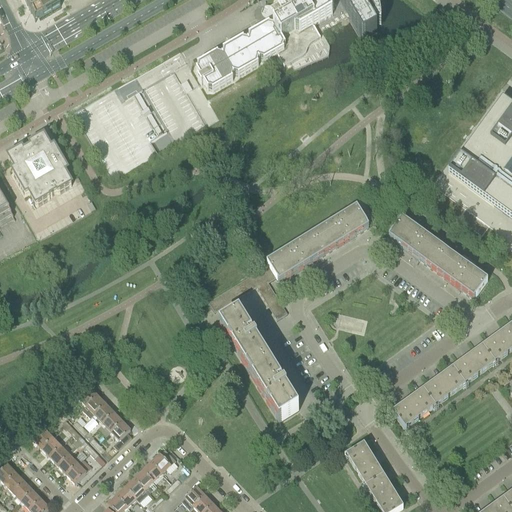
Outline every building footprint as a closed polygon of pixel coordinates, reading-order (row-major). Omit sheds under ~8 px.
[(23,0),(31,15),(35,23),(39,21),(60,9),(57,2),(62,0),(23,0)] [(197,68),(195,73),(200,80),(197,81),(200,88),(203,86),(207,93),(212,94),(232,83),(233,78),(238,80),(258,68),(259,63),(263,65),(276,57),(281,66),(283,70),(284,69),(290,65),(302,58),(304,57),(305,55),(308,48),(311,45),(319,40),(319,41),(320,40),(313,28),(332,17),(333,12),(329,5),(336,0),(338,0),(342,6),(348,16),(350,21),(362,42),(376,34),(372,26),(381,29),(380,24),(380,19),(379,14),(378,12),(377,7),(375,3),(373,0),(275,0),(275,1),(277,5),(269,9),(268,12),(267,12),(266,12),(265,13),(264,14),(264,15),(264,16),(264,17),(264,18),(265,18),(265,19),(266,19),(266,23),(268,27),(248,38),(247,43),(243,41),(222,53),(221,58),(217,56),(197,68)] [(112,183),(140,167),(205,129),(173,73),(186,65),(182,60),(179,54),(135,80),(73,116),(68,118),(69,119),(73,116),(112,183),(107,185),(108,186),(112,183)] [(464,153),(448,176),(493,209),(495,207),(511,219),(511,108),(502,101),(487,122),(489,123),(466,154),(464,153)] [(27,158),(25,159),(21,153),(8,161),(15,173),(12,175),(25,198),(28,196),(35,209),(49,201),(49,200),(57,195),(57,196),(71,188),(64,176),(67,174),(54,151),(50,153),(43,140),(30,148),(33,155),(32,156),(31,155),(30,155),(29,155),(28,155),(27,156),(27,157),(27,158)] [(0,222),(10,217),(12,220),(13,220),(0,197),(0,222)] [(356,211),(311,239),(323,258),(337,250),(336,248),(353,238),(354,239),(368,230),(366,228),(366,227),(356,211)] [(418,262),(431,271),(444,253),(402,222),(390,238),(391,238),(389,241),(401,250),(402,249),(419,261),(418,262)] [(268,268),(276,281),(277,283),(279,286),(292,277),(292,276),(309,265),(310,266),(323,258),(311,239),(267,266),(268,268)] [(444,253),(431,271),(444,281),(445,280),(461,292),(460,293),(473,302),(475,300),(476,300),(487,284),(444,253)] [(276,281),(268,268),(260,274),(267,286),(276,281)] [(251,293),(256,290),(260,274),(244,283),(251,293)] [(271,291),(267,286),(260,274),(256,290),(260,297),(271,291)] [(246,296),(251,293),(244,283),(239,286),(246,296)] [(240,299),(246,296),(239,286),(234,289),(240,299)] [(235,303),(240,299),(234,289),(229,293),(235,303)] [(274,296),(271,291),(260,297),(264,303),(274,296)] [(230,306),(235,303),(229,293),(224,296),(230,306)] [(225,309),(230,306),(224,296),(219,299),(225,309)] [(277,301),(274,296),(264,303),(267,308),(277,301)] [(220,312),(225,309),(219,299),(214,302),(220,312)] [(267,308),(270,313),(280,307),(277,301),(267,308)] [(220,312),(214,302),(208,305),(215,315),(220,312)] [(280,307),(270,313),(273,318),(283,312),(280,307)] [(287,317),(283,312),(273,318),(276,323),(287,317)] [(219,329),(249,377),(279,425),(298,413),(286,393),(284,389),(283,390),(256,345),(254,342),(239,317),(219,329)] [(511,329),(482,351),(496,369),(494,366),(511,352),(511,329)] [(482,351),(453,373),(466,391),(466,390),(464,388),(493,366),(495,369),(496,369),(482,351)] [(453,373),(423,394),(436,412),(434,409),(464,388),(466,391),(453,373)] [(77,400),(86,409),(97,399),(88,390),(77,400)] [(436,412),(423,394),(393,416),(406,434),(407,434),(405,431),(434,410),(436,412)] [(86,409),(82,413),(90,422),(94,418),(105,407),(97,399),(86,409)] [(94,418),(102,427),(114,416),(105,407),(94,418)] [(64,413),(60,417),(66,423),(70,419),(64,413)] [(102,427),(111,436),(122,425),(114,416),(102,427)] [(66,423),(60,417),(57,420),(63,426),(66,423)] [(76,424),(72,427),(78,433),(82,430),(76,424)] [(122,425),(111,436),(118,443),(113,449),(117,454),(131,441),(127,436),(130,434),(122,425)] [(343,425),(337,429),(340,433),(346,430),(343,425)] [(70,429),(66,433),(72,439),(76,435),(70,429)] [(82,430),(78,433),(83,439),(87,435),(82,430)] [(32,444),(41,453),(52,442),(44,433),(32,444)] [(76,435),(72,439),(78,445),(82,441),(76,435)] [(89,445),(95,451),(99,447),(93,441),(89,445)] [(41,453),(49,461),(60,450),(52,442),(41,453)] [(83,451),(89,457),(93,453),(87,447),(83,451)] [(99,447),(95,451),(101,457),(104,453),(99,447)] [(364,492),(383,480),(363,449),(344,461),(345,461),(348,459),(366,490),(364,492)] [(49,461),(58,470),(69,459),(60,450),(49,461)] [(93,453),(89,457),(94,462),(98,459),(93,453)] [(164,453),(151,467),(161,478),(175,465),(164,453)] [(69,459),(58,470),(66,479),(77,468),(80,465),(76,460),(73,463),(69,459)] [(77,468),(66,479),(74,488),(86,477),(91,471),(83,462),(80,465),(77,468)] [(151,467),(142,475),(153,486),(161,478),(151,467)] [(0,483),(4,488),(15,477),(7,469),(0,475),(0,483)] [(142,475),(134,483),(144,494),(148,498),(151,494),(148,491),(153,486),(142,475)] [(4,488),(12,497),(24,486),(15,477),(4,488)] [(383,480),(364,492),(367,490),(380,511),(402,511),(383,480)] [(177,482),(171,488),(175,492),(181,486),(177,482)] [(134,483),(125,491),(136,503),(139,506),(148,498),(144,494),(134,483)] [(12,497),(21,505),(32,495),(24,486),(12,497)] [(175,492),(171,488),(166,493),(169,497),(175,492)] [(125,491),(116,500),(127,511),(136,503),(125,491)] [(191,511),(193,511),(204,500),(196,491),(181,505),(187,511),(191,511)] [(21,505),(27,511),(31,511),(40,503),(32,495),(21,505)] [(511,511),(511,497),(503,504),(509,511),(511,511)] [(160,499),(154,504),(158,508),(163,503),(160,499)] [(126,511),(127,511),(116,500),(107,508),(110,511),(126,511)] [(193,511),(194,511),(209,511),(213,509),(204,500),(193,511)] [(48,511),(40,503),(31,511),(48,511)]
